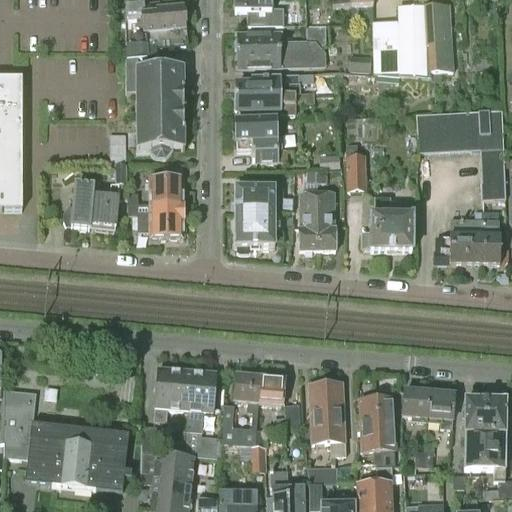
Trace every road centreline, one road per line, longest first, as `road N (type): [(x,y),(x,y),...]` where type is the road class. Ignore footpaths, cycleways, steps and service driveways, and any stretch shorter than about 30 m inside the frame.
road 1 (residential): [(0,328),(511,375)]
road 2 (residential): [(210,275),(511,307)]
road 3 (residential): [(210,0),(210,275)]
road 4 (residential): [(210,275),(0,256)]
